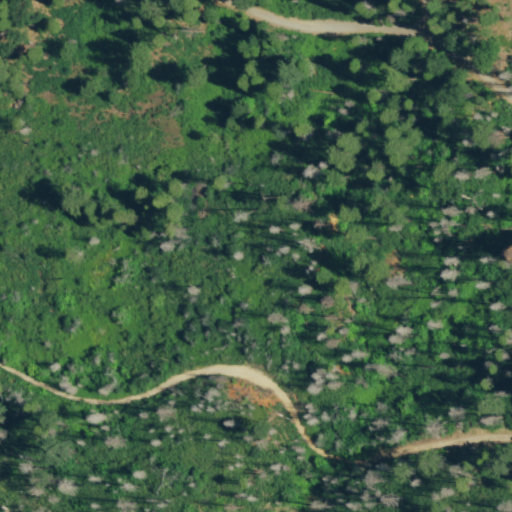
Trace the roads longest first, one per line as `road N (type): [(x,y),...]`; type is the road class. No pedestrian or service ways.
road 1 (residential): [(511,433),(326,450),(275,388),(249,375),(199,373),(115,392),(77,390),(0,358)]
road 2 (residential): [(185,0),(264,37),(414,41)]
road 3 (residential): [(414,41),(511,124)]
